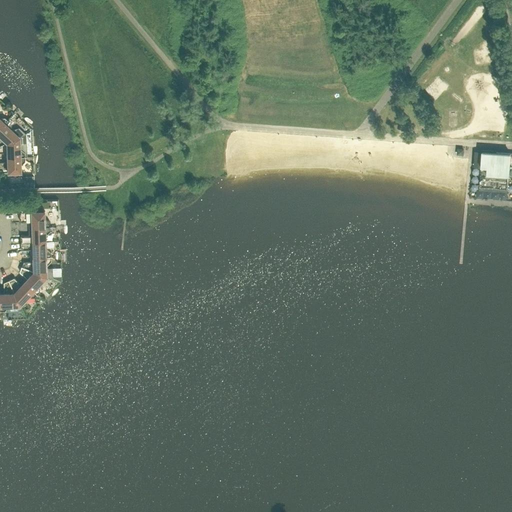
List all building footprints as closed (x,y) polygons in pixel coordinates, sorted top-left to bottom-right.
[(453,122),(453,106),(446,106),(445,121),(453,122)] [(0,127),(8,119),(7,119),(4,117),(0,116),(0,127)] [(0,144),(25,133),(19,127),(11,129),(10,122),(8,120),(8,119),(0,127),(0,144)] [(26,144),(25,133),(0,144),(0,152),(6,153),(7,157),(25,156),(24,156),(24,152),(19,147),(26,144)] [(426,159),(438,154),(434,146),(423,151),(426,159)] [(511,152),(482,151),(479,186),(480,186),(480,179),(507,181),(507,188),(508,188),(508,176),(511,176),(511,152)] [(7,157),(7,162),(0,162),(0,172),(10,172),(11,176),(21,176),(21,171),(20,171),(20,165),(24,161),(24,156),(25,156),(7,157)] [(10,212),(20,212),(25,212),(24,202),(9,202),(10,212)] [(20,212),(20,222),(33,221),(33,227),(52,226),(50,226),(50,222),(45,217),(45,211),(44,211),(43,208),(41,205),(38,206),(36,208),(36,211),(25,212),(20,212)] [(21,242),(46,241),(46,235),(51,230),(50,226),(52,226),(33,227),(33,234),(21,235),(21,242)] [(51,252),(46,247),(46,241),(21,242),(21,249),(34,249),(34,257),(53,256),(52,256),(51,252)] [(22,266),(47,276),(54,278),(53,267),(47,268),(47,265),(52,260),(52,256),(53,256),(34,257),(34,261),(24,261),(22,266)] [(22,266),(22,267),(20,272),(28,279),(25,282),(38,294),(38,293),(40,290),(40,284),(47,276),(22,266)] [(20,305),(28,297),(34,297),(37,294),(38,295),(38,294),(25,282),(22,285),(14,278),(9,280),(20,305)] [(1,311),(1,310),(5,310),(7,311),(23,311),(20,305),(9,280),(4,282),(4,293),(0,293),(1,311)]
